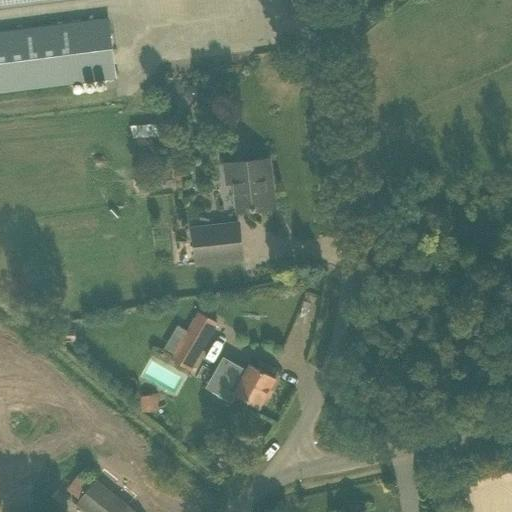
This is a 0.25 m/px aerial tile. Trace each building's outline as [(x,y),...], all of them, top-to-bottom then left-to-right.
[(108,19),(0,32),(0,91),(115,77),(108,19)] [(130,127),(133,138),(157,133),(155,122),(130,127)] [(234,182),(237,212),(272,208),(269,178),(272,178),(270,159),(224,164),(227,183),(234,182)] [(147,174),(148,189),(173,186),(172,172),(147,174)] [(196,263),(243,258),(239,224),(192,229),(196,263)] [(187,331),(174,353),(171,359),(180,364),(191,370),(218,322),(198,311),(187,331)] [(247,369),(229,359),(216,383),(233,393),(259,408),(276,378),(250,364),(247,369)] [(75,494),(82,476),(73,472),(66,490),(75,494)] [(84,511),(135,511),(128,505),(133,499),(101,473),(75,504),(84,511)]
